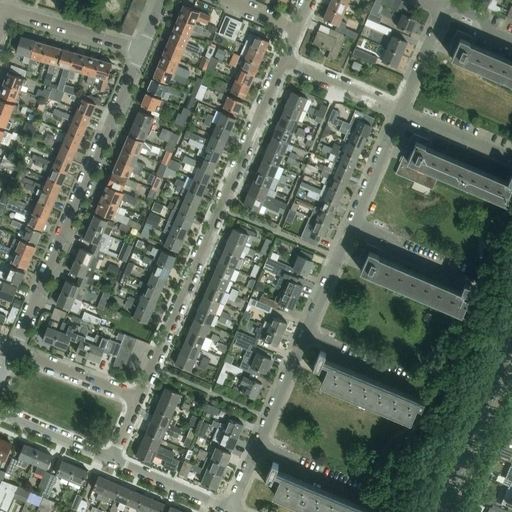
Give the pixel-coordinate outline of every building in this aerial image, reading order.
[(343,14),(347,4),(337,0),(330,0),(327,8),(343,14)] [(391,9),(394,0),(387,0),(385,6),(391,9)] [(396,11),(400,0),(394,0),(391,9),(396,11)] [(401,13),(406,2),(401,0),(400,0),(396,11),(401,13)] [(142,12),(144,6),(132,1),(130,7),(142,12)] [(407,16),(412,4),(406,2),(401,13),(407,16)] [(499,13),(502,7),(495,4),(493,10),(499,13)] [(179,16),(178,17),(194,24),(196,19),(207,23),(210,16),(183,5),(181,11),(179,12),(178,14),(179,16)] [(139,17),(142,12),(130,7),(128,13),(139,17)] [(340,20),(343,14),(327,8),(323,18),(341,26),(339,32),(346,35),(355,39),(358,33),(344,27),(346,23),(340,20)] [(381,17),(369,12),(367,18),(378,23),(381,17)] [(137,23),(139,17),(128,13),(125,18),(137,23)] [(411,32),(416,19),(407,16),(401,13),(398,20),(397,19),(394,25),(411,32)] [(223,35),(231,18),(225,15),(218,32),(223,35)] [(203,28),(194,24),(178,17),(176,23),(174,23),(173,26),(174,28),(172,30),(189,37),(192,30),(200,34),(203,28)] [(135,29),(137,23),(125,18),(123,24),(135,29)] [(229,37),(236,20),(231,18),(223,35),(229,37)] [(391,28),(378,23),(367,18),(364,25),(388,35),(391,28)] [(242,22),(236,20),(229,37),(235,40),(242,22)] [(132,35),(135,29),(123,24),(120,32),(132,35)] [(346,35),(339,32),(331,29),(328,34),(318,30),(312,43),(330,50),(327,57),(335,61),(346,35)] [(168,41),(192,52),(197,54),(199,48),(186,43),(189,37),(172,30),(172,32),(170,32),(169,35),(170,36),(168,41)] [(511,63),(468,45),(469,42),(472,36),(457,30),(450,45),(455,47),(451,57),(511,83),(511,63)] [(249,33),(244,44),(264,52),(269,41),(249,33)] [(401,54),(407,42),(392,36),(387,48),(401,54)] [(28,64),(35,41),(21,37),(16,52),(24,55),(22,62),(28,64)] [(43,61),(48,45),(45,44),(44,42),(42,42),(40,42),(35,41),(31,57),(28,64),(28,67),(34,68),(36,59),(43,61)] [(192,52),(168,41),(165,47),(164,48),(163,50),(163,52),(162,54),(178,61),(181,54),(190,58),(192,52)] [(259,63),(264,52),(244,44),(239,55),(259,63)] [(53,74),(61,48),(55,47),(54,45),(52,45),(50,45),(48,45),(43,61),(49,63),(47,72),(53,74)] [(377,57),(354,47),(351,53),(375,63),(377,57)] [(396,67),(401,54),(387,48),(381,60),(396,67)] [(66,78),(73,52),(68,51),(68,49),(65,49),(64,49),(62,49),(58,65),(63,67),(57,89),(62,90),(64,84),(66,78)] [(81,73),(86,56),(84,55),(84,54),(81,53),(79,54),(73,52),(66,78),(72,79),(75,71),(81,73)] [(160,60),(157,66),(174,73),(182,77),(187,79),(190,72),(176,66),(178,61),(162,54),(162,56),(160,56),(159,59),(160,60)] [(95,76),(100,60),(94,58),(93,56),(90,55),(89,56),(86,56),(81,73),(88,75),(86,84),(92,85),(93,82),(95,76)] [(254,75),(259,63),(239,55),(235,66),(240,68),(254,75)] [(215,71),(219,60),(212,56),(210,60),(207,68),(215,71)] [(207,68),(210,60),(204,57),(199,68),(206,71),(207,68)] [(101,60),(100,60),(95,76),(93,82),(99,84),(97,89),(103,91),(111,63),(105,61),(104,59),(102,59),(101,60)] [(353,60),(351,64),(350,67),(359,71),(362,64),(353,60)] [(26,71),(11,65),(9,70),(24,77),(26,71)] [(174,73),(157,66),(153,77),(168,83),(170,78),(176,80),(176,81),(184,84),(187,79),(182,77),(174,73)] [(250,86),(254,75),(240,68),(235,79),(250,86)] [(25,83),(26,80),(8,73),(6,77),(5,78),(3,82),(4,83),(4,84),(20,90),(21,85),(24,86),(23,87),(27,89),(26,92),(36,96),(38,89),(29,85),(29,84),(25,83)] [(178,95),(180,91),(152,79),(147,90),(162,96),(165,90),(167,91),(178,95)] [(245,97),(250,86),(235,79),(230,91),(245,97)] [(219,85),(216,84),(213,89),(218,91),(224,94),(227,88),(225,88),(227,83),(221,81),(219,85)] [(1,90),(0,94),(0,95),(18,102),(21,95),(18,94),(20,90),(4,84),(4,85),(2,85),(1,89),(1,90)] [(75,95),(77,88),(64,84),(62,90),(64,91),(72,94),(75,95)] [(201,100),(207,87),(200,84),(198,88),(195,97),(201,100)] [(195,97),(198,88),(193,86),(190,95),(195,97)] [(54,100),(58,89),(52,87),(51,91),(48,97),(54,100)] [(43,91),(38,89),(36,96),(47,100),(48,97),(51,91),(44,88),(43,91)] [(242,102),(224,94),(218,91),(216,96),(225,100),(223,106),(237,113),(242,102)] [(292,91),(287,103),(302,109),(307,98),(292,91)] [(164,101),(161,99),(146,93),(141,105),(159,113),(164,101)] [(91,116),(95,104),(88,101),(75,95),(72,94),(70,98),(78,102),(77,102),(79,103),(76,110),(91,116)] [(101,99),(89,95),(88,101),(95,104),(99,105),(101,99)] [(0,112),(10,116),(12,110),(15,111),(17,106),(0,99),(0,112)] [(42,113),(45,104),(40,102),(36,111),(42,113)] [(282,114),(297,121),(302,109),(287,103),(282,114)] [(182,127),(190,110),(183,107),(180,114),(178,113),(174,123),(182,127)] [(86,127),(91,116),(76,110),(74,116),(72,115),(72,116),(54,108),(52,113),(56,114),(63,117),(70,120),(86,127)] [(371,125),(370,125),(374,118),(362,112),(358,120),(354,118),(351,119),(349,124),(335,118),(338,111),(333,109),(328,120),(341,126),(347,129),(353,131),(366,136),(371,125)] [(138,111),(134,122),(151,129),(153,125),(151,124),(153,118),(138,111)] [(8,122),(10,116),(0,112),(0,125),(9,129),(11,123),(8,122)] [(235,118),(221,112),(216,124),(230,130),(235,118)] [(292,132),(297,121),(282,114),(277,126),(292,132)] [(81,139),(86,127),(70,120),(68,125),(70,125),(67,132),(81,139)] [(149,135),(151,129),(134,122),(129,133),(144,140),(147,134),(149,135)] [(225,141),(230,130),(216,124),(212,135),(225,141)] [(287,144),(292,132),(277,126),(272,137),(287,144)] [(162,128),(160,133),(177,140),(179,135),(171,132),(172,132),(162,128)] [(0,142),(8,145),(11,138),(15,140),(17,134),(13,132),(12,134),(0,129),(0,142)] [(221,152),(225,141),(212,135),(209,140),(187,131),(184,136),(190,138),(221,152)] [(361,147),(366,136),(353,131),(348,142),(361,147)] [(76,150),(81,139),(67,132),(64,139),(62,138),(60,143),(76,150)] [(172,153),(177,140),(160,133),(158,138),(167,141),(164,149),(165,150),(172,153)] [(424,149),(425,146),(428,139),(412,133),(401,159),(438,174),(508,204),(511,195),(511,186),(510,185),(511,183),(511,173),(508,181),(511,183),(510,185),(424,149)] [(153,145),(128,135),(126,141),(124,141),(123,144),(123,146),(122,149),(138,155),(140,152),(144,154),(146,153),(148,150),(150,151),(153,145)] [(283,154),(287,144),(272,137),(267,148),(283,154)] [(216,163),(221,152),(190,138),(187,143),(199,148),(196,154),(202,157),(216,163)] [(310,147),(313,140),(308,138),(305,144),(310,147)] [(357,158),(361,147),(348,142),(344,153),(357,158)] [(71,161),(76,150),(60,143),(58,148),(60,148),(57,155),(71,161)] [(329,153),(331,148),(324,145),(322,150),(329,153)] [(278,166),(283,154),(267,148),(262,159),(278,166)] [(352,169),(357,158),(344,153),(338,150),(331,148),(329,153),(336,155),(333,161),(352,169)] [(138,155),(122,149),(122,150),(120,151),(119,153),(120,155),(118,160),(142,170),(144,164),(136,161),(138,155)] [(166,166),(171,153),(166,151),(161,163),(166,166)] [(38,156),(36,160),(43,163),(50,166),(66,173),(71,161),(57,155),(54,162),(52,161),(52,162),(38,156)] [(211,174),(216,163),(202,157),(200,162),(184,155),(182,161),(185,162),(187,163),(197,168),(211,174)] [(330,165),(333,158),(327,156),(324,163),(330,165)] [(21,165),(7,160),(3,159),(1,164),(19,171),(21,165)] [(180,164),(169,159),(166,166),(166,167),(177,172),(180,164)] [(273,177),(278,166),(262,159),(257,171),(273,177)] [(438,174),(401,159),(395,173),(432,189),(438,174)] [(142,170),(118,160),(116,165),(114,165),(113,168),(113,170),(113,171),(129,177),(131,172),(140,175),(142,170)] [(347,180),(352,169),(333,161),(330,168),(324,165),(322,170),(347,180)] [(206,185),(211,174),(197,168),(187,163),(185,162),(183,168),(195,173),(192,179),(206,185)] [(166,166),(161,163),(155,176),(161,178),(166,167),(166,166)] [(342,191),(347,180),(322,170),(307,163),(305,168),(320,174),(320,175),(326,178),(324,183),(342,191)] [(62,184),(66,173),(50,166),(48,172),(50,172),(47,178),(62,184)] [(300,176),(315,180),(317,174),(302,170),(300,176)] [(268,188),(273,177),(257,171),(253,182),(268,188)] [(137,183),(112,173),(111,174),(110,175),(109,177),(110,178),(107,184),(122,190),(124,184),(135,188),(137,183)] [(57,196),(62,184),(47,178),(44,185),(22,176),(21,181),(26,183),(33,186),(57,196)] [(161,178),(155,176),(150,188),(155,191),(161,178)] [(11,192),(16,179),(11,177),(6,190),(11,192)] [(202,196),(206,185),(192,179),(188,189),(202,196)] [(52,207),(57,196),(33,186),(26,183),(21,181),(19,180),(17,184),(32,190),(31,191),(38,194),(39,193),(41,194),(37,201),(52,207)] [(276,192),(268,188),(253,182),(248,193),(263,200),(284,209),(286,204),(274,198),(276,192)] [(338,202),(342,191),(324,183),(321,190),(301,182),(299,186),(309,190),(338,202)] [(197,207),(202,196),(188,189),(182,187),(177,185),(175,189),(180,192),(180,193),(185,195),(183,200),(197,207)] [(137,198),(107,186),(104,191),(103,192),(102,194),(102,195),(101,199),(118,206),(121,199),(134,205),(137,198)] [(151,200),(155,191),(150,188),(146,198),(151,200)] [(333,213),(338,202),(309,190),(307,196),(317,200),(317,199),(323,202),(320,208),(333,213)] [(284,209),(263,200),(248,193),(243,205),(258,212),(261,205),(282,214),(284,209)] [(23,209),(26,204),(11,197),(9,203),(23,209)] [(192,218),(197,207),(183,200),(178,198),(175,205),(169,202),(167,207),(173,209),(178,212),(192,218)] [(118,206),(101,199),(100,201),(98,202),(97,204),(98,206),(95,212),(121,222),(126,224),(129,218),(116,212),(118,206)] [(33,207),(31,212),(47,219),(52,207),(37,201),(35,208),(33,207)] [(302,201),(301,205),(313,210),(314,206),(302,201)] [(42,230),(47,219),(31,212),(23,209),(9,203),(7,202),(6,205),(6,207),(28,216),(28,217),(30,218),(28,224),(42,230)] [(333,213),(320,208),(314,206),(313,210),(310,217),(328,224),(333,213)] [(150,217),(159,217),(160,208),(151,208),(150,217)] [(187,229),(192,218),(178,212),(173,209),(171,214),(176,216),(176,217),(174,223),(187,229)] [(94,215),(89,227),(108,235),(113,223),(94,215)] [(328,224),(310,217),(304,228),(323,236),(328,224)] [(22,236),(36,243),(41,232),(13,220),(11,223),(16,226),(16,227),(24,230),(22,236)] [(127,233),(130,226),(121,222),(118,228),(127,233)] [(183,240),(187,229),(174,223),(169,234),(183,240)] [(148,238),(153,227),(145,224),(141,235),(148,238)] [(104,245),(108,235),(89,227),(83,239),(93,243),(91,248),(98,251),(102,243),(104,245)] [(243,246),(248,234),(233,228),(228,239),(243,246)] [(178,251),(183,240),(169,234),(164,245),(178,251)] [(265,255),(271,240),(266,237),(260,252),(265,255)] [(14,238),(9,248),(30,257),(35,246),(20,240),(14,238)] [(255,250),(249,248),(243,246),(228,239),(223,250),(238,257),(241,251),(253,256),(255,250)] [(125,262),(132,245),(124,242),(117,258),(125,262)] [(377,258),(378,255),(381,249),(366,242),(359,258),(364,260),(360,270),(461,314),(468,297),(463,295),(464,292),(467,294),(471,285),(465,282),(461,291),(464,292),(463,295),(377,258)] [(25,268),(30,257),(9,248),(2,245),(0,249),(13,255),(10,262),(25,268)] [(96,257),(98,251),(91,248),(90,252),(80,248),(75,259),(92,267),(95,268),(99,258),(96,257)] [(170,268),(175,256),(156,248),(153,254),(151,259),(157,261),(170,268)] [(234,268),(238,257),(223,250),(218,261),(234,268)] [(312,261),(295,253),(289,266),(289,267),(290,267),(307,274),(312,261)] [(105,255),(102,263),(114,267),(117,259),(105,255)] [(149,265),(151,259),(144,256),(141,262),(149,265)] [(289,266),(267,257),(265,263),(273,267),(274,266),(288,272),(290,267),(289,267),(289,266)] [(95,268),(92,267),(75,259),(70,271),(80,275),(78,280),(85,283),(85,282),(87,283),(95,286),(98,280),(91,277),(95,268)] [(166,278),(170,268),(151,259),(149,265),(154,267),(152,272),(166,278)] [(229,279),(234,268),(218,261),(214,273),(229,279)] [(129,275),(134,264),(128,262),(123,273),(129,275)] [(285,278),(288,272),(274,266),(273,267),(265,263),(262,268),(285,278)] [(0,277),(18,285),(23,272),(9,266),(6,273),(0,270),(0,277)] [(161,289),(166,278),(152,272),(147,284),(161,289)] [(224,291),(229,280),(229,279),(214,273),(209,284),(216,287),(224,291)] [(251,279),(249,279),(246,287),(251,289),(255,280),(251,279)] [(302,285),(288,279),(287,281),(280,280),(277,288),(283,290),(297,296),(302,285)] [(82,290),(85,283),(78,280),(76,284),(66,280),(61,292),(74,298),(81,300),(84,291),(82,290)] [(0,297),(11,302),(17,287),(3,282),(1,287),(0,290),(0,297)] [(156,301),(161,289),(147,284),(142,294),(156,301)] [(219,302),(224,291),(216,287),(209,284),(204,295),(219,302)] [(292,309),(297,296),(283,290),(281,297),(276,295),(274,300),(261,295),(259,300),(272,306),(276,308),(278,303),(292,309)] [(76,312),(80,301),(74,298),(61,292),(56,304),(76,312)] [(151,311),(156,301),(142,294),(137,305),(151,311)] [(214,313),(219,302),(204,295),(199,307),(214,313)] [(101,314),(107,299),(101,296),(95,312),(101,314)] [(269,313),(272,306),(259,300),(259,301),(250,297),(247,304),(269,313)] [(146,322),(151,311),(137,305),(133,316),(146,322)] [(64,317),(66,313),(66,312),(55,307),(51,318),(59,321),(60,316),(64,317)] [(210,324),(214,313),(199,307),(194,318),(210,324)] [(9,311),(4,327),(11,329),(15,313),(9,311)] [(85,311),(84,314),(81,318),(83,319),(100,324),(102,318),(85,311)] [(81,324),(83,319),(81,318),(73,315),(71,320),(81,324)] [(115,326),(125,327),(125,316),(116,316),(115,326)] [(265,321),(263,325),(282,333),(286,322),(273,317),(270,323),(265,321)] [(205,336),(210,324),(194,318),(189,329),(205,336)] [(54,344),(59,331),(55,329),(58,323),(50,320),(42,340),(54,344)] [(69,339),(74,341),(77,333),(76,332),(79,325),(77,324),(76,327),(62,322),(59,331),(54,344),(65,349),(69,339)] [(87,357),(94,339),(85,336),(87,330),(86,326),(81,324),(77,333),(74,341),(79,343),(75,353),(87,357)] [(276,345),(282,333),(263,325),(260,324),(259,327),(257,326),(255,330),(257,331),(255,336),(263,339),(263,340),(276,345)] [(120,345),(122,339),(124,334),(111,329),(107,339),(95,334),(94,339),(87,357),(99,362),(102,352),(115,357),(116,355),(118,350),(120,345)] [(200,347),(205,336),(189,329),(185,340),(200,347)] [(234,337),(236,338),(251,345),(255,346),(258,340),(236,331),(234,337)] [(136,339),(124,334),(122,339),(134,344),(136,339)] [(251,345),(236,338),(233,344),(249,350),(251,345)] [(134,344),(122,339),(120,345),(132,349),(134,344)] [(195,358),(200,347),(185,340),(180,352),(195,358)] [(132,349),(120,345),(118,350),(130,354),(132,349)] [(130,354),(118,350),(116,355),(128,359),(130,354)] [(329,363),(330,361),(323,358),(326,352),(320,350),(313,366),(319,368),(319,367),(326,370),(321,383),(410,421),(416,406),(421,408),(421,409),(425,400),(424,400),(419,398),(418,401),(329,363)] [(190,370),(195,358),(180,352),(175,364),(190,370)] [(250,366),(265,372),(267,372),(270,365),(268,365),(270,359),(256,353),(250,366)] [(128,359),(116,355),(115,357),(114,360),(125,365),(128,359)] [(125,365),(114,360),(112,366),(123,370),(125,365)] [(240,375),(242,369),(224,361),(216,382),(222,384),(227,373),(223,372),(225,369),(240,375)] [(239,391),(242,393),(254,398),(260,383),(242,376),(239,382),(245,384),(245,386),(242,385),(239,391)] [(175,404),(180,393),(165,387),(160,398),(175,404)] [(175,404),(160,398),(155,410),(170,416),(175,404)] [(219,409),(216,407),(207,403),(204,410),(217,415),(219,409)] [(177,419),(170,416),(155,410),(150,421),(165,427),(165,428),(171,430),(177,433),(181,434),(183,429),(174,425),(177,419)] [(193,426),(197,417),(192,415),(188,424),(193,426)] [(218,427),(223,429),(238,435),(242,424),(228,418),(225,425),(220,423),(218,427)] [(161,438),(165,428),(165,427),(150,421),(145,432),(161,438)] [(192,439),(196,430),(190,427),(186,437),(192,439)] [(233,448),(238,435),(223,429),(218,427),(217,427),(212,439),(233,448)] [(158,445),(161,438),(145,432),(141,443),(173,457),(174,454),(169,452),(170,450),(158,445)] [(188,448),(192,439),(186,437),(183,445),(188,448)] [(0,457),(4,459),(11,444),(0,439),(0,457)] [(173,457),(141,443),(136,455),(151,462),(153,455),(166,461),(166,460),(170,462),(168,469),(174,471),(179,460),(173,457)] [(33,463),(38,449),(24,444),(18,460),(12,457),(6,472),(12,475),(16,464),(24,467),(27,460),(33,463)] [(216,447),(211,457),(226,463),(230,453),(216,447)] [(511,450),(505,447),(501,456),(510,460),(511,455),(511,450)] [(45,471),(52,455),(38,449),(33,463),(38,465),(35,472),(43,475),(38,486),(44,489),(51,474),(45,471)] [(221,476),(226,463),(211,457),(205,455),(204,459),(200,467),(221,476)] [(69,479),(75,465),(62,460),(56,474),(69,479)] [(215,489),(221,476),(200,467),(184,461),(178,473),(186,476),(189,469),(204,475),(200,483),(215,489)] [(282,475),(283,472),(276,469),(278,463),(273,461),(266,477),(271,479),(272,478),(279,481),(273,494),(315,511),(376,511),(377,511),(376,511),(372,509),(371,511),(282,475)] [(82,485),(88,471),(75,465),(69,479),(82,485)] [(56,476),(51,474),(44,489),(41,496),(44,497),(48,499),(54,484),(53,483),(56,476)] [(101,501),(110,480),(98,475),(92,489),(98,492),(95,498),(101,501)] [(0,511),(6,511),(13,497),(17,487),(17,486),(2,480),(0,484),(0,511)] [(115,499),(121,485),(110,480),(101,501),(106,503),(109,496),(115,499)] [(126,503),(132,490),(121,485),(115,499),(120,501),(117,508),(123,510),(126,503)] [(25,502),(29,492),(17,487),(13,497),(25,502)] [(511,487),(509,487),(502,504),(511,508),(511,487)] [(133,511),(134,511),(137,508),(142,494),(132,490),(126,503),(130,505),(128,510),(133,511)] [(77,509),(81,500),(82,497),(76,494),(71,507),(77,509)] [(147,511),(154,499),(142,494),(137,508),(142,510),(141,511),(147,511)] [(50,511),(55,502),(48,499),(44,497),(39,508),(47,511),(50,511)] [(161,511),(165,504),(154,499),(147,511),(161,511)] [(85,502),(81,500),(77,509),(84,511),(87,505),(85,502)]
